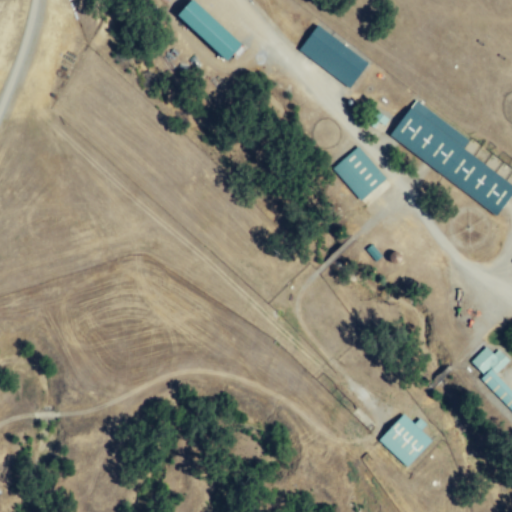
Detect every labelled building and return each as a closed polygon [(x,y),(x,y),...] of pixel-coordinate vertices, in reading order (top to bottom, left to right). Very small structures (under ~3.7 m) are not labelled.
[(233,45),(184,0),(183,0),(168,16),(217,62),(233,45)] [(293,52),(347,87),(364,62),(310,27),(293,52)] [(383,137),(492,215),(511,188),(511,187),(459,150),(466,140),(410,100),(383,137)] [(328,170),(357,202),(383,178),(353,146),(328,170)] [(511,396),(492,374),(506,362),(495,349),(489,355),(482,348),(467,362),(480,376),(477,378),(511,416),(511,396)] [(436,441),(425,430),(430,424),(424,418),(418,424),(408,414),(397,426),(382,439),(382,441),(411,468),(425,454),(436,441)]
